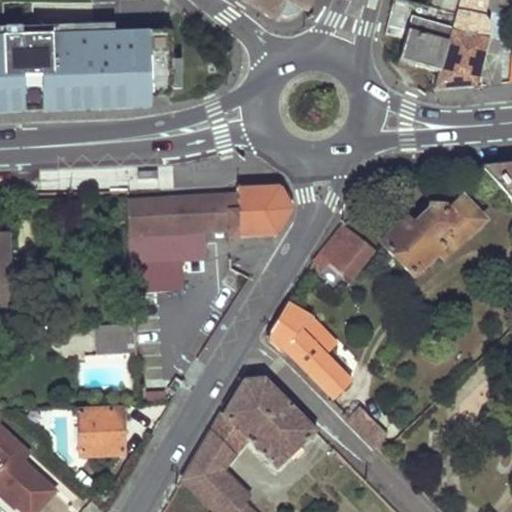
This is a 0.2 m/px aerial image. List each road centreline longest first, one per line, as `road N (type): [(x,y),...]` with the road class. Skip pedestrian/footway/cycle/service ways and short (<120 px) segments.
road 1 (primary): [(0,146),(122,141),(259,111)]
road 2 (residential): [(416,511),(242,337)]
road 3 (unclassified): [(137,511),(242,337)]
road 4 (unclassified): [(242,337),(305,230),(319,162)]
road 5 (primary): [(370,118),(447,127),(511,122)]
